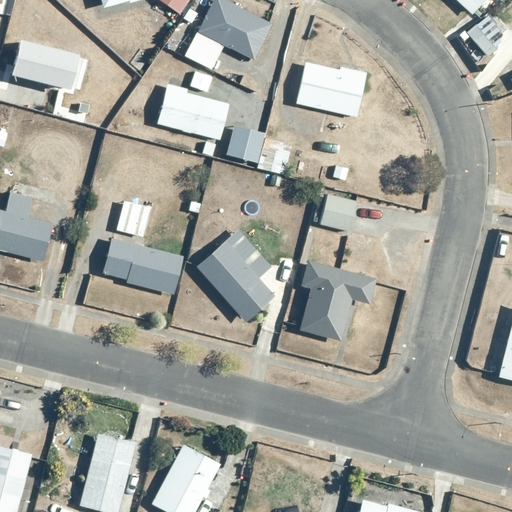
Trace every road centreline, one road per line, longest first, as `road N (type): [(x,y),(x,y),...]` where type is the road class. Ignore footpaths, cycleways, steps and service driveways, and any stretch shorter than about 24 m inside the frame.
road 1 (residential): [(368,0),(432,67),(464,147),(460,230),(404,437)]
road 2 (residential): [(404,437),(0,334)]
